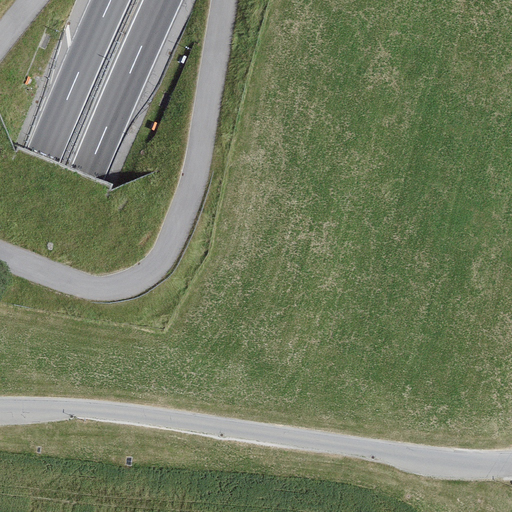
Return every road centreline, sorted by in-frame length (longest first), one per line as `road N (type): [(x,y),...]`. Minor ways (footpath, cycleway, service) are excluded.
road 1 (unclassified): [(511,462),(121,412),(0,406)]
road 2 (motorway): [(0,431),(83,179),(161,0)]
road 3 (motorway): [(109,0),(0,278)]
